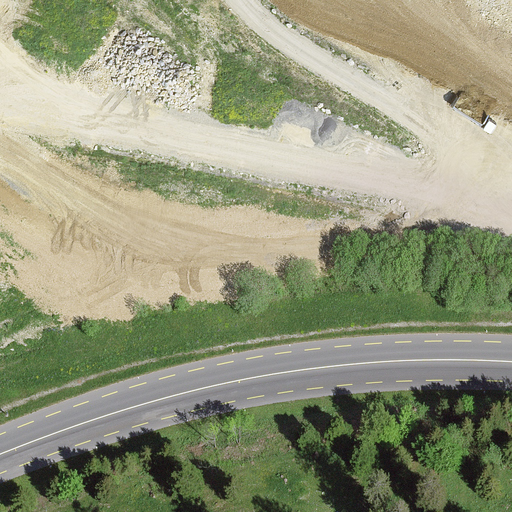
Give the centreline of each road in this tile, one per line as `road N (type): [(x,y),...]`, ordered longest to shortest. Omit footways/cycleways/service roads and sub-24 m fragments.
road 1 (primary): [(511,365),(259,378),(166,397),(0,457)]
road 2 (track): [(511,213),(1,243)]
